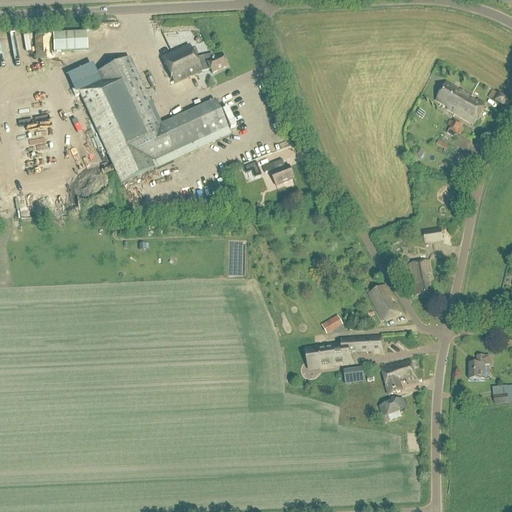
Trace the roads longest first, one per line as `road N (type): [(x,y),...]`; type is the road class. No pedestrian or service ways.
road 1 (unclassified): [(447,332),(419,328),(329,181),(259,5)]
road 2 (unclassified): [(0,16),(259,5)]
road 3 (unclassified): [(447,332),(475,198),(511,123)]
road 4 (unclassified): [(435,511),(435,417),(447,332)]
road 5 (unclassified): [(406,0),(259,5)]
